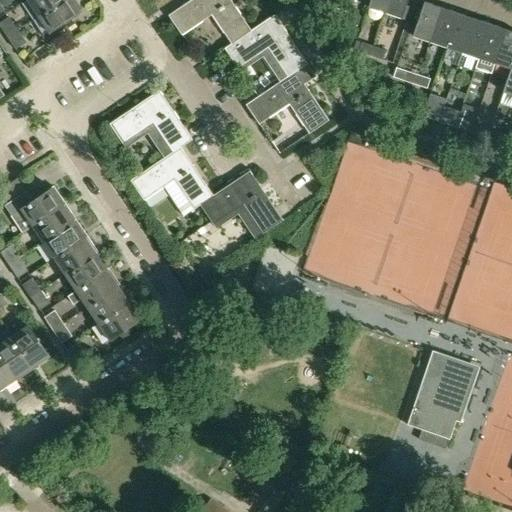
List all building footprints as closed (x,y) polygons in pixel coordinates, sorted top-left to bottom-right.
[(28,0),(28,1),(39,17),(64,0),(28,0)] [(75,0),(64,0),(39,17),(49,33),(82,11),(75,0)] [(211,13),(230,42),(250,29),(229,0),(188,0),(168,14),(181,33),(211,13)] [(382,13),(384,14),(388,0),(369,0),(367,8),(368,8),(367,15),(369,18),(372,21),(376,21),(379,19),(382,13)] [(407,0),(388,0),(384,14),(401,19),(407,0)] [(440,7),(424,2),(412,37),(428,42),(440,7)] [(328,16),(345,22),(348,12),(331,7),(328,16)] [(444,48),(456,12),(440,7),(428,42),(444,48)] [(361,17),(348,12),(345,22),(357,26),(361,17)] [(456,12),(444,48),(461,54),(473,18),(456,12)] [(230,42),(224,47),(237,66),(267,46),(286,76),(294,72),(305,64),(272,14),(250,29),(230,42)] [(0,23),(0,24),(8,38),(18,31),(9,18),(0,23)] [(473,18),(461,54),(478,59),(490,24),(473,18)] [(491,74),(494,65),(506,29),(490,24),(478,59),(475,69),(491,74)] [(511,31),(506,29),(494,65),(510,70),(511,70),(511,68),(511,31)] [(8,38),(17,50),(26,44),(18,31),(8,38)] [(245,104),(259,124),(289,104),(308,134),(329,120),(303,85),(314,77),(305,64),(294,72),(286,76),(245,104)] [(417,74),(396,67),(393,77),(414,84),(417,74)] [(503,93),(511,95),(511,68),(511,70),(510,70),(503,93)] [(417,74),(414,84),(427,88),(430,78),(417,74)] [(191,139),(183,127),(158,90),(109,123),(122,142),(151,122),(171,151),(179,147),(191,139)] [(427,103),(423,116),(438,121),(443,108),(427,103)] [(443,106),(438,121),(454,127),(459,114),(459,112),(443,106)] [(459,114),(454,127),(469,132),(474,119),(459,114)] [(489,119),(477,115),(470,132),(483,136),(489,119)] [(503,145),(506,135),(495,131),(491,141),(503,145)] [(511,136),(506,135),(503,145),(511,148),(511,136)] [(199,204),(212,195),(179,147),(171,151),(130,179),(143,199),(163,185),(183,215),(199,204)] [(243,175),(212,195),(199,204),(212,223),(242,203),(259,226),(263,233),(283,220),(250,171),(243,175)] [(32,226),(63,206),(51,188),(32,201),(25,190),(4,205),(22,232),(32,226)] [(74,221),(63,206),(32,226),(43,242),(74,221)] [(43,242),(54,258),(85,237),(86,236),(82,231),(81,232),(74,221),(43,242)] [(96,254),(85,237),(54,258),(65,275),(96,254)] [(0,251),(9,265),(18,258),(10,245),(0,251)] [(65,275),(76,291),(107,270),(96,254),(65,275)] [(18,258),(9,265),(17,277),(26,270),(18,258)] [(118,286),(107,270),(76,291),(68,296),(74,304),(81,299),(87,306),(118,286)] [(21,284),(31,298),(40,291),(31,277),(21,284)] [(129,303),(118,286),(87,306),(98,323),(129,303)] [(40,291),(31,298),(38,309),(48,303),(40,291)] [(104,343),(140,319),(129,303),(98,323),(92,328),(102,342),(104,343)] [(43,317),(52,329),(62,323),(53,310),(43,317)] [(52,329),(60,342),(70,335),(62,323),(52,329)] [(12,336),(33,369),(38,365),(37,364),(48,356),(28,325),(12,336)] [(0,337),(3,342),(0,343),(0,354),(17,380),(33,369),(12,336),(7,329),(0,334),(0,337)] [(66,350),(75,363),(85,356),(76,343),(66,350)] [(17,380),(0,354),(0,389),(1,391),(17,380)] [(407,424),(415,427),(421,429),(439,436),(446,438),(453,420),(458,421),(476,366),(445,355),(441,369),(428,365),(407,424)] [(421,429),(418,440),(435,446),(439,436),(421,429)] [(274,488),(262,507),(269,511),(275,511),(286,496),(274,488)] [(224,511),(210,502),(203,511),(224,511)]
